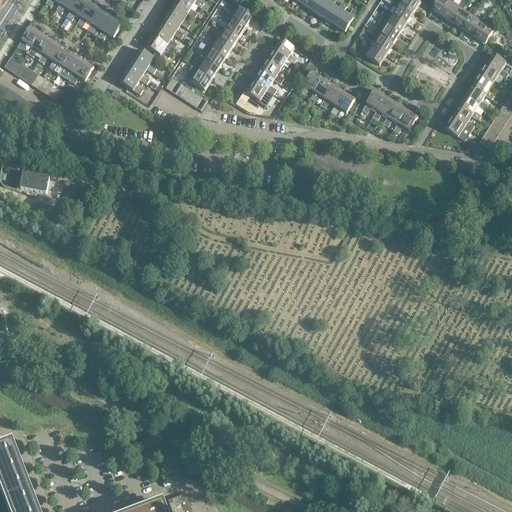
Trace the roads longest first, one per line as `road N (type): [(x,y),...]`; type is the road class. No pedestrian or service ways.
road 1 (residential): [(77,132),(286,172),(296,142),(307,135),(482,165),(511,131)]
road 2 (residential): [(157,0),(77,132)]
road 3 (residential): [(439,31),(469,55),(441,104),(427,108),(397,83)]
